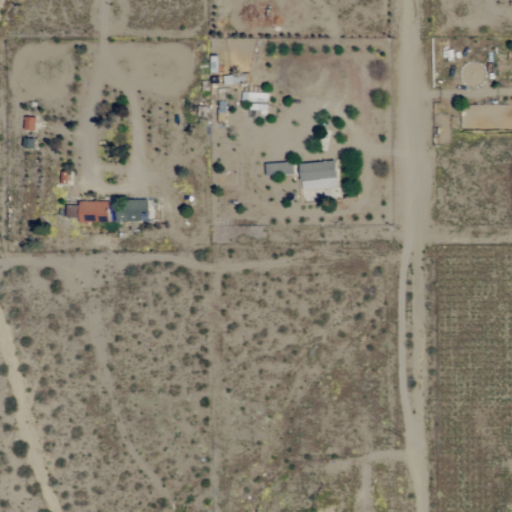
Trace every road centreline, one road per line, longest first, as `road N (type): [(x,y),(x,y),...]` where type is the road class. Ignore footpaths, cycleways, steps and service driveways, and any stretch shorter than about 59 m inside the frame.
road 1 (track): [(102,0),(102,58),(80,140),(96,171),(116,174),(133,169),(138,148),(128,95),(102,58)]
road 2 (track): [(422,511),(414,246)]
road 3 (track): [(414,246),(412,0)]
road 4 (track): [(414,153),(372,148),(339,118),(295,110)]
